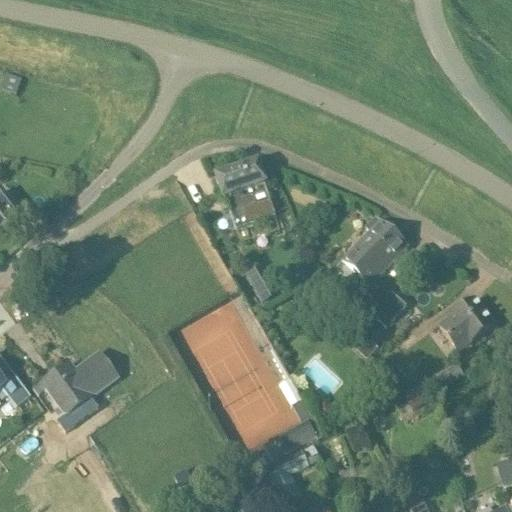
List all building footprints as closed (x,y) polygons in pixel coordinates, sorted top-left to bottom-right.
[(224,202),(225,201),(236,232),(276,218),(265,187),(267,187),(259,164),(216,179),(224,202)] [(0,236),(19,222),(10,212),(12,210),(0,195),(0,194),(0,236)] [(408,249),(381,224),(380,225),(377,222),(368,231),(371,234),(346,260),(330,278),(386,331),(407,309),(378,282),(408,249)] [(260,265),(245,274),(262,303),(277,295),(260,265)] [(475,301),(468,306),(439,327),(458,354),(494,328),(475,301)] [(368,342),(357,354),(366,362),(377,350),(368,342)] [(34,392),(39,398),(45,393),(65,420),(67,418),(75,429),(99,411),(91,401),(119,381),(100,355),(76,373),(70,365),(34,392)] [(457,365),(429,381),(436,393),(464,377),(457,365)] [(0,392),(2,391),(17,410),(30,400),(9,372),(0,379),(0,378),(0,392)] [(308,424),(274,442),(283,459),(317,441),(308,424)] [(301,453),(265,470),(281,506),(300,498),(291,479),(309,470),(301,453)] [(264,458),(252,465),(257,472),(269,466),(264,458)] [(510,460),(496,463),(503,486),(511,483),(511,462),(511,463),(510,460)] [(384,469),(374,474),(381,489),(391,484),(384,469)] [(185,473),(173,479),(178,489),(190,482),(185,473)] [(272,492),(259,498),(265,511),(277,505),(272,492)]
